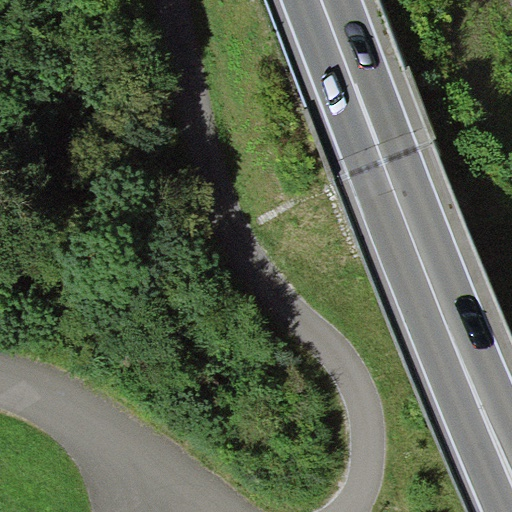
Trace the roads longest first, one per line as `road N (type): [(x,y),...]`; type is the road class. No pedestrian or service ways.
road 1 (unclassified): [(180,0),(197,131),(236,228),(343,360),(369,426),(370,475),(344,511)]
road 2 (trunk): [(322,0),(441,316),(511,477)]
road 3 (unclassified): [(168,511),(61,408),(0,382)]
